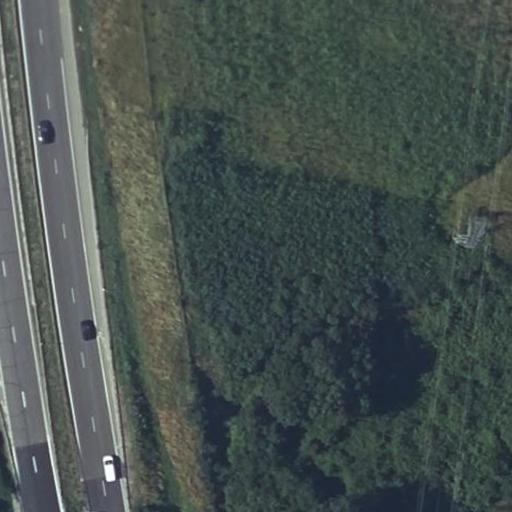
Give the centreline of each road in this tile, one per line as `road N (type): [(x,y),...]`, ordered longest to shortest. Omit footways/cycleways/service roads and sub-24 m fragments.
road 1 (motorway): [(108,511),(37,0)]
road 2 (motorway): [(0,240),(43,511)]
